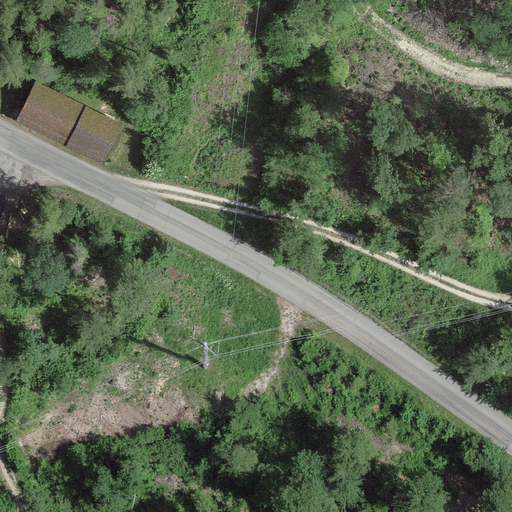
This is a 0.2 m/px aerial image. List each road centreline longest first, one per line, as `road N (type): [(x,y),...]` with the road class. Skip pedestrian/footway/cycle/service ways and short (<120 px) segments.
road 1 (tertiary): [(0,138),(280,283),(511,441)]
road 2 (track): [(115,196),(179,196),(288,221),(448,289),(511,304)]
